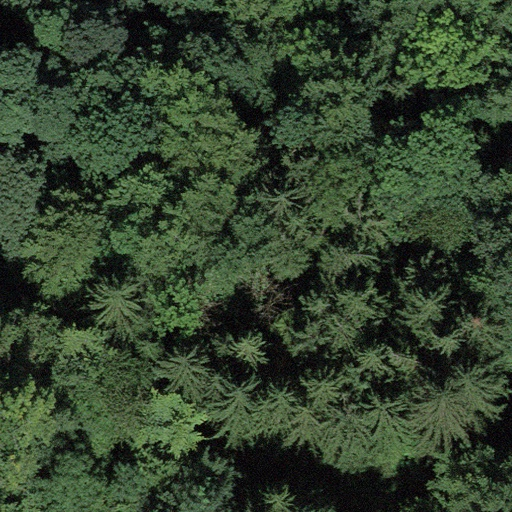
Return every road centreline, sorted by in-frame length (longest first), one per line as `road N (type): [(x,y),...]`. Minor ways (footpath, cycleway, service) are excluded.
road 1 (track): [(0,253),(135,218),(221,173),(304,102),(384,0)]
road 2 (track): [(0,289),(89,367),(252,470)]
